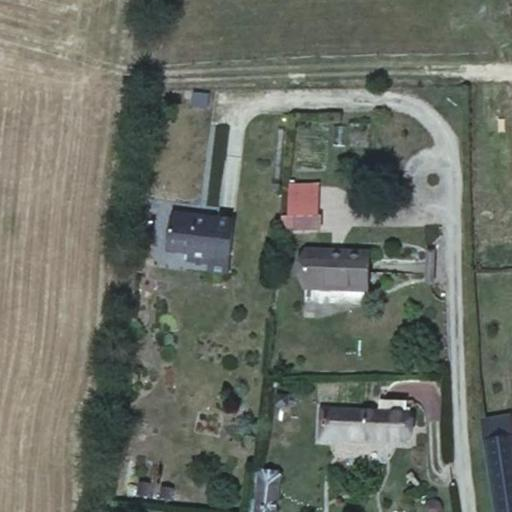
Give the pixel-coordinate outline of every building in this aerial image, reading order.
[(318,180),(284,180),(284,227),(319,227),(318,180)] [(235,227),(175,224),(172,261),(195,262),(195,259),(215,261),(214,278),(232,280),(235,227)] [(329,255),(306,252),(303,290),(344,294),(344,291),(370,293),(372,263),(329,259),(329,255)] [(385,416),(414,416),(414,405),(385,404),(385,416)] [(385,416),(329,417),(329,448),(415,447),(414,416),(385,416)] [(511,511),(511,420),(487,424),(492,480),(495,511),(511,511)] [(260,476),(256,511),(276,511),(281,477),(277,474),(264,472),(260,476)] [(136,499),(137,507),(151,507),(150,498),(136,499)]
